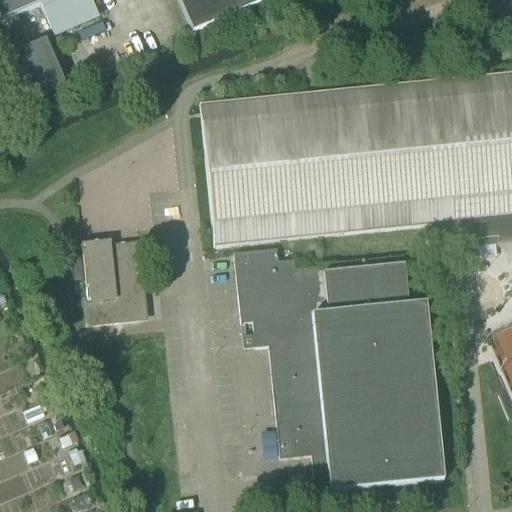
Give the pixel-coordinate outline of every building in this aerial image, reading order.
[(0,0),(0,23),(39,7),(53,40),(98,21),(88,0),(0,0)] [(174,0),(190,35),(269,0),(174,0)] [(12,57),(31,100),(61,87),(42,44),(12,57)] [(511,74),(323,94),(197,107),(211,251),(338,237),(427,229),(429,247),(468,243),(468,250),(511,245),(511,74)] [(132,288),(140,287),(137,259),(136,246),(131,247),(131,246),(108,249),(108,244),(106,244),(106,245),(80,248),(80,247),(78,247),(84,303),(80,304),(83,329),(136,324),(132,288)] [(429,385),(424,329),(423,316),(422,307),(405,309),(401,271),(400,259),(319,267),(319,270),(291,273),(290,263),(275,265),(274,252),(230,256),(238,327),(249,326),(252,351),(265,350),(276,462),(308,459),(311,488),(325,487),(326,496),(343,494),(344,510),(425,502),(423,486),(440,485),(438,474),(438,466),(436,446),(452,445),(445,384),(429,385)]
